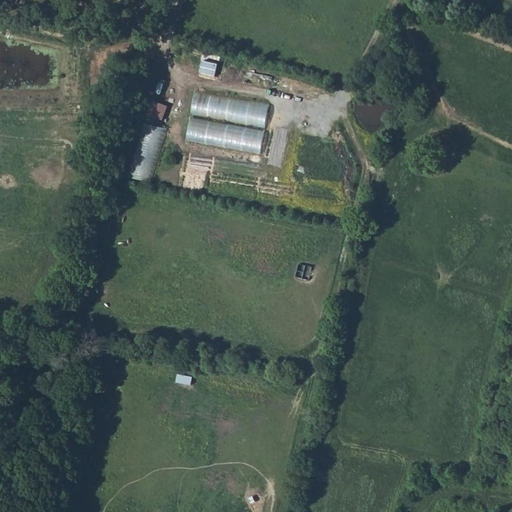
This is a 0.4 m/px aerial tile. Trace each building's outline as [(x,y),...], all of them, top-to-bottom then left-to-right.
[(267,124),(271,102),(196,91),(193,113),(267,124)] [(148,113),(163,119),(169,105),(154,99),(148,113)] [(262,154),(266,129),(192,116),(188,140),(262,154)] [(130,176),(153,182),(167,128),(145,122),(130,176)] [(297,276),(310,278),(313,265),(300,263),(297,276)]
